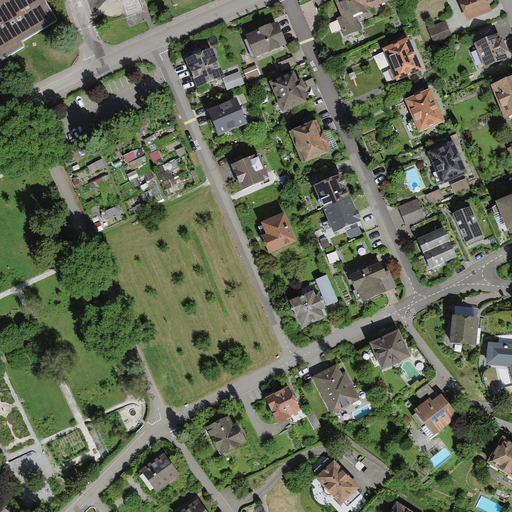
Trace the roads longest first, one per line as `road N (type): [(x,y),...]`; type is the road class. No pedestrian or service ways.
road 1 (residential): [(29,98),(164,421)]
road 2 (residential): [(291,355),(153,40)]
road 3 (residential): [(287,0),(412,303)]
road 4 (residential): [(511,432),(450,383),(400,308)]
road 5 (residential): [(164,421),(291,355)]
road 6 (residential): [(72,511),(164,421)]
